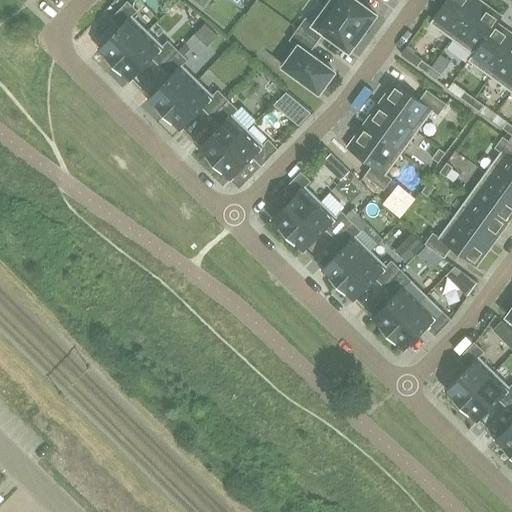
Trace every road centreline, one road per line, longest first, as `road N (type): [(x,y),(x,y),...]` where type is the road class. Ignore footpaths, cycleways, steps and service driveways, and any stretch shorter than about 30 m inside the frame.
road 1 (residential): [(233,217),(67,61),(61,32),(85,0)]
road 2 (residential): [(233,217),(351,92),(420,0)]
road 3 (residential): [(403,387),(233,217)]
road 4 (residential): [(403,387),(451,343),(511,262)]
road 5 (residential): [(511,489),(403,387)]
